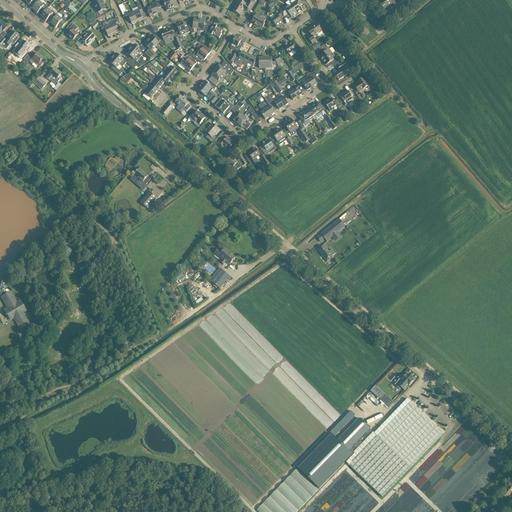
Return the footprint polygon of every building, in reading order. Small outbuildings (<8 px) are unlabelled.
[(24,0),(25,0),(27,2),(26,2),(29,6),(30,5),(33,2),(36,5),(33,9),(40,0),(24,0)] [(41,16),(49,8),(44,3),(45,2),(42,0),(40,0),(33,9),(35,11),(34,11),(37,14),(38,14),(40,11),(44,14),(41,16)] [(106,10),(103,3),(103,2),(102,0),(99,0),(92,3),(94,7),(95,6),(98,13),(106,10)] [(161,14),(158,9),(162,7),(158,0),(154,0),(156,3),(151,5),(152,7),(156,16),(161,14)] [(167,0),(163,2),(162,0),(158,0),(162,7),(165,6),(167,11),(172,9),(168,0),(167,0)] [(168,0),(172,9),(177,6),(175,2),(174,0),(168,0)] [(247,6),(246,5),(247,4),(244,3),(239,0),(233,11),(240,16),(243,12),(242,11),(244,9),(249,12),(254,2),(251,0),(247,6)] [(299,0),(297,2),(295,0),(293,0),(291,2),(291,3),(292,5),(291,5),(297,14),(303,10),(301,6),(302,5),(299,0)] [(392,4),(388,0),(383,0),(383,1),(383,0),(379,4),(386,13),(390,10),(388,7),(392,4)] [(71,5),(69,8),(75,13),(77,11),(71,5)] [(297,14),(291,5),(289,7),(287,5),(280,10),(284,17),(286,16),(286,15),(288,13),(292,18),(297,14)] [(151,18),(156,16),(152,7),(147,9),(149,13),(151,18)] [(51,12),(48,9),(49,8),(41,16),(43,18),(43,19),(46,22),(47,21),(49,18),(52,21),(51,23),(58,15),(53,11),(51,12)] [(144,13),(141,8),(138,9),(139,10),(134,13),(138,22),(143,20),(141,15),(144,13)] [(275,18),(272,20),(273,21),(273,25),(275,24),(277,28),(283,24),(280,20),(283,18),(279,11),(276,13),(277,15),(274,17),(275,18)] [(128,15),(127,12),(124,13),(127,21),(130,19),(132,24),(138,22),(134,13),(128,15)] [(261,17),(259,16),(260,15),(257,13),(254,18),(252,22),(252,23),(252,24),(258,27),(258,26),(262,28),(265,24),(264,24),(267,18),(267,17),(264,15),(262,15),(261,17)] [(62,16),(59,14),(58,15),(51,23),(53,25),(52,25),(55,29),(56,28),(59,25),(62,28),(67,22),(62,17),(62,16)] [(120,26),(116,18),(113,19),(111,19),(109,20),(108,22),(114,34),(120,32),(117,27),(120,26)] [(205,32),(208,26),(205,25),(205,21),(205,20),(202,20),(200,19),(198,29),(198,32),(200,32),(200,31),(205,32)] [(114,34),(108,22),(107,22),(106,22),(104,23),(104,24),(103,25),(104,26),(101,27),(104,33),(106,32),(108,37),(114,34)] [(190,32),(190,31),(188,27),(185,28),(183,24),(183,23),(177,26),(177,27),(176,27),(177,29),(178,29),(179,30),(180,33),(181,37),(185,35),(185,34),(190,32)] [(78,40),(81,37),(75,31),(78,28),(77,28),(74,24),(69,29),(72,32),(68,36),(73,40),(75,38),(78,40)] [(223,31),(217,28),(217,27),(212,24),(213,25),(210,31),(209,30),(208,33),(212,35),(213,34),(219,38),(218,40),(218,41),(222,34),(221,34),(223,31)] [(312,44),(316,42),(313,37),(322,31),(317,24),(308,30),(311,35),(308,37),(312,44)] [(164,41),(174,37),(171,28),(167,30),(167,31),(161,33),(164,41)] [(0,47),(1,46),(1,47),(5,43),(6,42),(5,42),(4,41),(7,38),(9,40),(6,44),(9,46),(11,43),(13,45),(19,39),(17,37),(17,36),(15,34),(16,33),(14,31),(13,32),(12,32),(9,36),(8,36),(6,34),(2,38),(0,40),(0,47)] [(96,38),(90,32),(88,33),(86,32),(81,37),(78,40),(83,45),(84,44),(88,47),(91,44),(91,43),(96,38)] [(157,41),(152,37),(148,41),(156,48),(160,44),(164,48),(166,45),(163,42),(159,39),(157,41)] [(233,43),(232,44),(236,46),(234,49),(236,50),(238,52),(239,52),(242,47),(239,45),(241,41),(242,41),(241,40),(239,39),(236,37),(235,38),(233,40),(234,40),(234,41),(233,40),(232,42),(233,43)] [(182,48),(181,45),(181,44),(178,38),(174,40),(178,50),(182,48)] [(17,49),(14,52),(22,59),(27,53),(24,50),(28,46),(23,41),(20,45),(18,43),(14,47),(17,49)] [(150,49),(147,52),(154,58),(158,56),(153,51),(155,49),(156,48),(148,41),(144,45),(150,49)] [(211,48),(204,44),(202,45),(201,44),(197,49),(198,49),(200,51),(207,57),(211,53),(209,51),(211,48)] [(291,57),(296,54),(294,51),(296,50),(292,44),(285,49),(288,53),(289,55),(290,54),(291,57)] [(130,49),(138,56),(141,52),(134,45),(131,48),(130,49)] [(138,68),(142,66),(137,62),(140,58),(138,56),(130,49),(126,53),(135,61),(132,63),(138,68)] [(327,51),(325,49),(318,54),(323,61),(330,56),(327,51)] [(154,58),(147,52),(147,51),(143,55),(150,61),(154,59),(154,58)] [(204,61),(207,57),(200,51),(198,55),(195,53),(193,56),(198,60),(200,58),(204,61)] [(172,61),(177,55),(174,52),(169,58),(172,61)] [(242,64),(244,61),(247,54),(243,52),(240,56),(239,59),(242,60),(240,63),(242,64)] [(198,60),(193,56),(189,53),(187,56),(190,58),(188,60),(183,56),(181,58),(187,62),(194,68),(197,64),(194,61),(196,59),(198,61),(198,60)] [(43,59),(37,54),(33,58),(31,56),(27,61),(31,64),(33,62),(39,68),(43,64),(40,61),(43,59)] [(123,67),(126,63),(116,54),(113,58),(120,64),(123,67)] [(247,66),(248,64),(252,57),(247,54),(244,61),(246,63),(245,65),(247,66)] [(323,61),(325,64),(326,66),(328,68),(331,66),(332,65),(335,68),(340,65),(334,57),(335,57),(333,54),(330,56),(323,61)] [(281,71),(283,69),(280,65),(283,63),(281,61),(279,56),(274,59),(277,65),(281,71)] [(347,65),(355,60),(353,56),(345,61),(347,65)] [(252,69),(254,65),(257,59),(252,57),(248,64),(251,65),(250,68),(252,69)] [(272,59),(272,58),(268,58),(268,57),(263,57),(263,58),(259,59),(257,59),(254,65),(259,65),(259,69),(272,68),(272,65),(277,65),(274,59),(272,59)] [(120,76),(122,73),(119,70),(122,67),(119,65),(120,64),(113,58),(109,62),(117,69),(115,72),(120,76)] [(190,72),(194,68),(187,62),(181,58),(183,60),(182,61),(183,62),(181,64),(190,72)] [(138,68),(132,63),(129,60),(127,63),(135,70),(138,68)] [(295,68),(298,66),(302,63),(300,60),(293,65),(295,68)] [(339,80),(348,75),(346,72),(349,70),(344,63),(337,67),(339,71),(335,74),(339,80)] [(234,71),(232,69),(229,65),(225,70),(220,65),(217,68),(216,67),(214,69),(224,77),(225,75),(224,74),(226,71),(231,75),(234,71)] [(178,71),(174,68),(171,66),(169,69),(167,67),(166,69),(174,76),(178,71)] [(57,71),(55,69),(50,74),(47,78),(55,85),(60,80),(58,78),(61,74),(60,74),(61,73),(58,71),(57,71)] [(171,80),(174,76),(166,69),(164,71),(166,72),(164,75),(171,80)] [(222,79),(224,77),(214,69),(213,71),(214,72),(211,75),(217,80),(213,84),(216,86),(219,82),(218,81),(221,78),(222,79)] [(293,82),(296,80),(293,75),(291,72),(291,71),(287,74),(293,82)] [(312,88),(317,84),(313,79),(316,77),(312,71),(307,75),(308,77),(306,79),(312,88)] [(127,75),(127,78),(124,78),(125,83),(133,81),(132,74),(127,75)] [(150,77),(153,79),(162,86),(165,82),(159,77),(157,79),(155,77),(152,75),(151,74),(149,76),(150,77)] [(171,80),(164,75),(163,77),(160,75),(159,77),(165,82),(167,84),(171,80)] [(158,90),(162,86),(153,79),(150,77),(148,79),(151,81),(149,83),(152,85),(158,90)] [(41,90),(46,85),(38,78),(34,83),(41,90)] [(312,88),(306,79),(299,83),(301,87),(304,86),(307,91),(312,88)] [(365,82),(363,79),(358,82),(359,83),(354,86),(359,93),(367,87),(368,89),(371,89),(373,87),(368,82),(367,82),(367,81),(365,82)] [(210,86),(204,81),(201,86),(210,93),(213,89),(214,90),(216,88),(211,84),(210,86)] [(283,91),(280,86),(277,81),(270,86),(271,88),(274,86),(280,94),(283,91)] [(297,88),(294,83),(292,83),(289,85),(292,88),(298,97),(303,94),(300,90),(298,87),(297,88)] [(158,90),(152,85),(150,87),(148,86),(146,87),(155,94),(158,90)] [(212,95),(210,93),(201,86),(198,90),(205,96),(207,94),(211,97),(212,95)] [(151,99),(155,94),(146,87),(145,89),(147,91),(145,93),(148,95),(151,99)] [(293,101),(298,97),(292,88),(290,90),(291,92),(289,94),(290,96),(293,101)] [(359,102),(351,90),(345,94),(344,92),(343,93),(339,95),(342,101),(345,105),(345,106),(354,101),(356,103),(357,103),(359,102)] [(278,94),(276,95),(278,98),(284,107),(289,104),(286,99),(284,97),(283,95),(282,95),(280,96),(280,97),(278,94)] [(224,98),(222,95),(218,100),(217,100),(215,102),(217,104),(215,107),(219,110),(226,103),(229,99),(227,97),(224,98)] [(263,96),(269,105),(269,104),(270,107),(272,105),(267,98),(265,95),(263,96)] [(365,105),(359,95),(356,98),(362,107),(363,108),(365,106),(365,105)] [(187,112),(191,107),(188,104),(189,103),(181,96),(175,102),(179,106),(177,109),(181,112),(183,110),(184,110),(187,112)] [(268,98),(267,98),(272,105),(275,103),(279,110),(284,107),(278,98),(273,101),(270,96),(268,98)] [(231,110),(234,107),(228,101),(230,99),(229,99),(226,103),(219,110),(224,114),(229,108),(231,110)] [(334,102),(332,99),(326,103),(325,102),(324,103),(327,107),(330,112),(333,110),(332,109),(336,106),(340,111),(341,110),(343,112),(345,110),(343,108),(340,104),(337,99),(334,102)] [(240,102),(235,107),(232,111),(237,115),(233,120),(235,122),(234,123),(236,125),(244,116),(238,111),(244,105),(240,102)] [(166,116),(170,111),(174,106),(170,103),(162,113),(166,116)] [(308,111),(313,119),(316,117),(317,118),(318,118),(320,117),(319,116),(321,115),(321,116),(323,115),(323,114),(324,113),(319,107),(318,108),(315,104),(311,106),(312,107),(310,108),(311,109),(308,111)] [(266,106),(264,107),(270,116),(275,113),(270,107),(268,108),(266,106)] [(263,111),(261,113),(262,116),(265,120),(270,116),(264,107),(262,109),(263,111)] [(199,125),(200,124),(206,118),(202,115),(201,115),(196,110),(190,117),(193,119),(191,121),(195,124),(194,125),(198,128),(201,126),(199,125)] [(310,121),(313,119),(308,111),(305,113),(305,112),(303,113),(302,113),(298,115),(301,119),(300,120),(304,127),(305,126),(306,126),(307,125),(309,124),(311,123),(310,122),(311,122),(310,121)] [(258,124),(261,122),(255,113),(252,115),(258,124)] [(244,116),(236,125),(238,127),(239,126),(242,128),(243,127),(247,130),(251,125),(249,123),(245,119),(246,118),(244,116)] [(337,127),(329,116),(326,118),(332,127),(334,130),(337,127)] [(297,133),(295,131),(298,129),(296,127),(292,120),(285,125),(289,132),(292,136),(294,136),(296,135),(297,133)] [(220,130),(212,124),(208,128),(205,126),(201,131),(207,137),(210,134),(213,137),(220,130)] [(285,137),(280,129),(275,133),(275,132),(272,133),(275,138),(280,145),(284,143),(281,140),(285,137)] [(305,142),(309,140),(302,130),(299,132),(305,142)] [(313,134),(309,137),(311,141),(311,142),(312,144),(317,141),(313,134)] [(231,142),(232,141),(228,137),(224,141),(222,139),(217,144),(221,148),(223,145),(229,150),(234,144),(231,142)] [(296,148),(293,144),(289,138),(286,140),(290,146),(292,148),(293,147),(295,149),(296,148)] [(269,140),(262,144),(265,149),(263,151),(267,158),(270,156),(267,151),(275,145),(272,142),(271,143),(269,140)] [(260,155),(256,149),(254,151),(253,150),(248,154),(251,158),(255,164),(259,161),(256,158),(260,155)] [(266,166),(270,163),(264,155),(261,157),(266,166)] [(247,164),(244,159),(241,156),(238,158),(240,159),(237,161),(231,157),(226,163),(233,169),(234,167),(237,170),(244,166),(247,164)] [(148,183),(145,180),(148,176),(140,168),(134,175),(143,183),(143,182),(146,185),(148,183)] [(148,209),(154,202),(157,198),(152,194),(153,192),(150,190),(147,193),(147,194),(140,202),(141,203),(148,209)] [(340,220),(321,235),(325,239),(327,241),(332,237),(334,238),(339,234),(337,233),(345,226),(340,220)] [(324,245),(318,250),(322,256),(327,262),(330,260),(330,259),(333,256),(330,252),(324,245)] [(220,258),(224,259),(221,262),(224,265),(226,262),(230,265),(235,258),(224,249),(220,253),(224,254),(220,258)] [(220,268),(210,281),(219,288),(228,278),(230,279),(231,277),(230,276),(220,268)] [(10,292),(7,288),(0,293),(0,294),(2,297),(1,297),(7,308),(4,310),(5,312),(9,319),(10,321),(12,320),(14,319),(20,329),(29,324),(25,317),(23,313),(27,311),(20,300),(16,302),(10,292)] [(125,337),(119,343),(122,346),(127,339),(125,337)] [(413,378),(410,374),(409,375),(407,374),(402,380),(401,379),(400,379),(395,384),(396,385),(400,389),(401,388),(404,390),(407,387),(408,385),(409,386),(414,380),(412,379),(413,378)] [(382,392),(378,397),(385,403),(390,398),(387,396),(382,392)] [(338,440),(341,443),(352,454),(354,453),(355,454),(353,456),(346,463),(382,497),(444,434),(407,399),(374,433),(373,433),(374,432),(360,419),(338,440)] [(331,434),(298,468),(319,489),(352,454),(341,443),(338,440),(331,434)] [(256,510),(258,511),(296,511),(319,489),(298,468),(256,510)] [(504,502),(507,499),(511,492),(511,483),(502,495),(500,498),(504,502)] [(489,508),(497,497),(491,492),(483,503),(489,508)]
